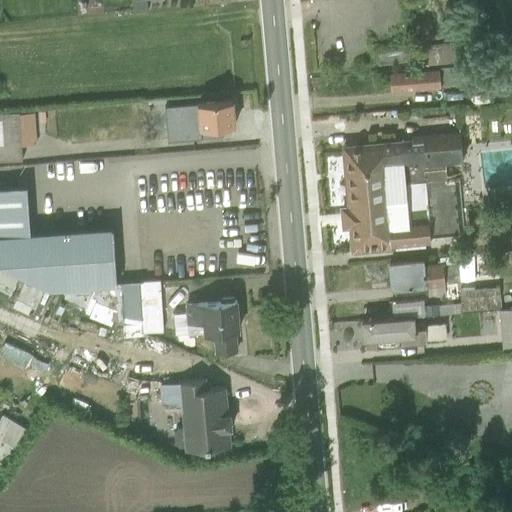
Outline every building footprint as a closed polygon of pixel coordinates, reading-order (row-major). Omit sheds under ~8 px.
[(414,66),(461,59),(458,39),(411,46),(414,66)] [(378,63),(409,58),(407,46),(376,52),(378,63)] [(391,87),(478,81),(477,72),(470,72),(470,68),(465,68),(465,63),(437,65),(437,68),(389,71),(391,87)] [(222,124),(234,123),(232,98),(163,104),(167,138),(222,134),(222,124)] [(19,110),(0,111),(0,159),(22,158),(20,133),(41,131),(39,110),(19,112),(19,110)] [(355,245),(429,239),(429,233),(463,231),(459,178),(445,179),(444,158),(462,157),(460,130),(411,134),(411,142),(346,147),(351,205),(342,206),(343,224),(353,223),(355,245)] [(111,225),(30,230),(26,183),(0,185),(0,262),(47,286),(63,285),(115,281),(111,225)] [(439,260),(423,261),(423,257),(388,260),(390,286),(459,280),(457,254),(439,256),(439,260)] [(59,299),(61,296),(0,267),(0,295),(6,299),(8,296),(13,300),(11,305),(31,314),(34,309),(55,319),(64,303),(59,299)] [(138,280),(141,331),(162,328),(159,278),(138,280)] [(138,280),(115,281),(63,285),(64,296),(141,331),(138,280)] [(502,308),(499,284),(458,287),(461,310),(498,308),(502,308)] [(214,350),(236,348),(234,327),(238,327),(236,298),(234,298),(234,296),(221,297),(221,299),(184,302),(185,310),(173,311),(175,332),(187,331),(187,333),(212,330),(214,350)] [(407,313),(420,312),(420,298),(406,299),(407,313)] [(423,310),(438,312),(439,301),(424,300),(423,310)] [(511,306),(502,308),(498,308),(498,309),(479,311),(481,335),(500,334),(501,347),(511,346),(511,306)] [(426,342),(426,340),(445,338),(443,321),(424,323),(424,321),(414,322),(413,315),(362,319),(362,335),(364,336),(368,336),(369,346),(426,342)] [(184,447),(229,444),(228,425),(231,425),(229,411),(226,411),(224,384),(207,386),(206,377),(162,380),(164,406),(180,405),(182,424),(177,425),(173,430),(174,440),(179,444),(184,444),(184,447)] [(0,416),(0,469),(26,427),(2,413),(0,416)]
